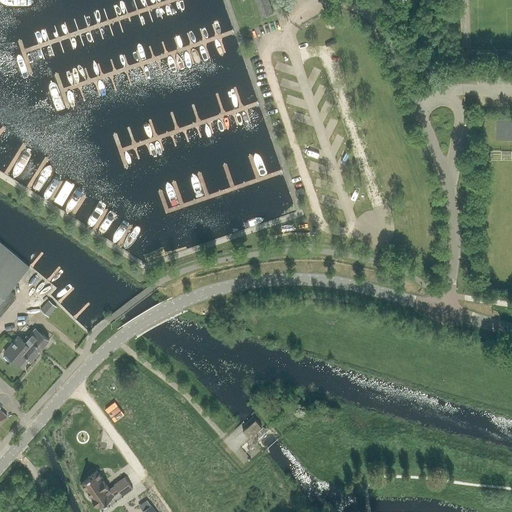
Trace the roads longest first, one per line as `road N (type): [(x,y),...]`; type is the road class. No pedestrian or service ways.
road 1 (unclassified): [(340,0),(367,10),(387,35),(449,182),(455,255),(448,295)]
road 2 (tertiary): [(445,311),(322,280),(260,281),(174,303)]
road 3 (tertiary): [(0,468),(99,355),(174,303)]
